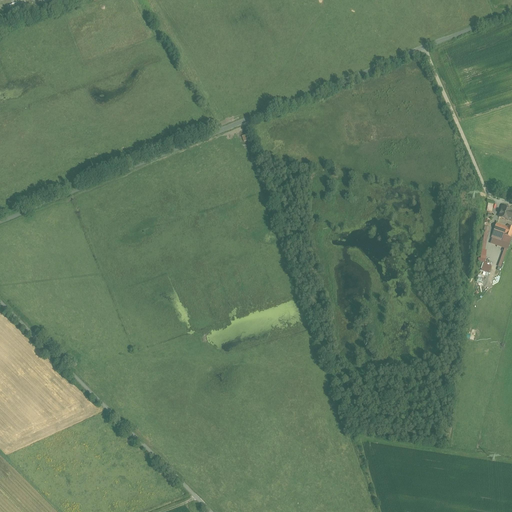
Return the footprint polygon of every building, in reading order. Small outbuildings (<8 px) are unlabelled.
[(511,210),(502,207),(499,217),(511,222),(511,210)] [(507,227),(496,223),(491,238),(492,238),(502,242),(504,235),(511,238),(511,234),(511,227),(507,226),(507,227)] [(484,226),(481,258),(478,258),(478,261),(482,262),(481,272),(491,273),(491,266),(486,265),(487,256),(485,256),(489,227),(484,226)] [(511,238),(504,235),(502,242),(492,238),(491,244),(505,249),(498,267),(500,267),(507,250),(508,250),(511,238)] [(468,328),(466,334),(471,335),(470,339),(473,340),(476,330),(468,328)]
